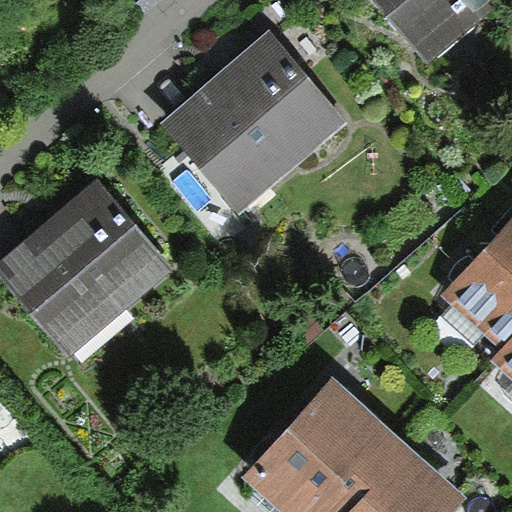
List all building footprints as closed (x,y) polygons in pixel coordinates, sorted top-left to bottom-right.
[(496,0),(379,0),(430,57),(496,0)] [(345,129),(267,37),(209,86),(161,127),(240,219),(345,129)] [(164,275),(92,191),(40,236),(0,269),(0,274),(69,356),(164,275)] [(511,230),(445,299),(503,355),(511,345),(511,230)] [(511,345),(503,355),(496,363),(511,377),(511,345)] [(282,511),(328,511),(392,442),(333,389),(249,481),(282,511)] [(392,442),(328,511),(457,511),(461,508),(392,442)]
